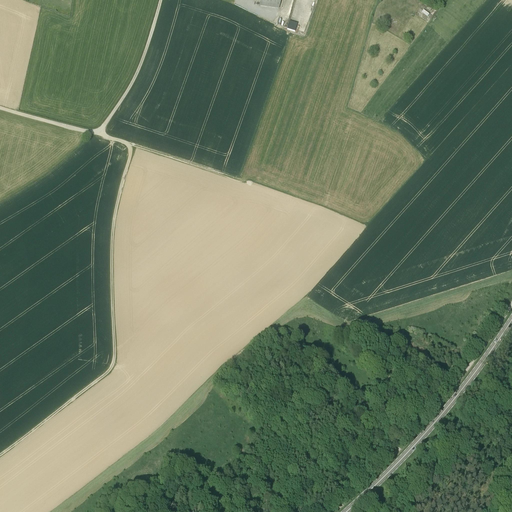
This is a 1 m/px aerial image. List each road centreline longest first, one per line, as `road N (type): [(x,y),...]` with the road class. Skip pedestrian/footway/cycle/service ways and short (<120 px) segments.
road 1 (track): [(511,273),(358,322),(297,311),(285,317),(54,511)]
road 2 (track): [(0,454),(114,359),(112,233),(130,146),(96,133)]
road 3 (primary): [(346,511),(430,427),(511,318)]
road 4 (track): [(96,133),(135,76),(159,0)]
